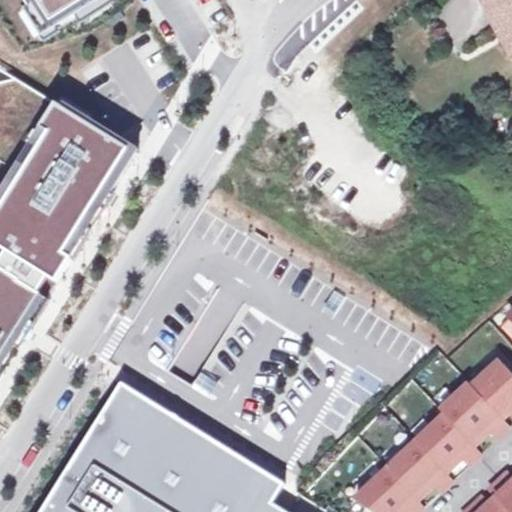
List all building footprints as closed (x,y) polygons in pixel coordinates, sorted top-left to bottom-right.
[(31,0),(48,26),(88,0),(31,0)] [(509,18),(511,24),(511,0),(477,0),(490,27),(509,18)] [(502,51),(511,45),(511,24),(509,18),(490,27),(502,51)] [(40,127),(57,100),(16,75),(0,78),(0,204),(47,132),(40,127)] [(47,132),(0,204),(0,244),(57,280),(64,269),(57,265),(107,183),(114,187),(138,149),(57,100),(40,127),(47,132)] [(0,244),(0,265),(48,295),(57,280),(0,244)] [(0,358),(27,315),(34,319),(48,295),(0,265),(0,358)] [(511,340),(511,320),(508,316),(498,326),(511,340)] [(490,355),(464,380),(496,412),(504,404),(507,401),(509,398),(511,401),(511,376),(509,374),(490,355)] [(199,374),(195,386),(213,394),(218,381),(199,374)] [(462,377),(433,405),(437,409),(466,438),(475,428),(478,425),(480,427),(484,423),(491,430),(503,419),(496,412),(464,380),(462,377)] [(294,483),(124,379),(42,511),(298,511),(291,507),(303,488),(294,483)] [(437,409),(409,437),(438,466),(447,457),(450,454),(452,455),(456,451),(463,458),(475,447),(466,438),(437,409)] [(409,437),(381,466),(410,494),(419,485),(422,482),(424,483),(428,479),(435,486),(447,475),(438,466),(409,437)] [(381,466),(350,496),(358,501),(374,511),(391,511),(394,510),(396,511),(400,507),(404,511),(409,511),(419,503),(410,494),(381,466)] [(508,474),(501,467),(496,473),(503,480),(506,477),(508,474)] [(496,473),(484,485),(491,492),(511,511),(511,470),(508,474),(506,477),(503,480),(496,473)] [(471,497),(459,509),(461,511),(511,511),(491,492),(484,499),(481,502),(478,505),(471,497)] [(477,492),(471,497),(478,505),(481,502),(484,499),(477,492)]
